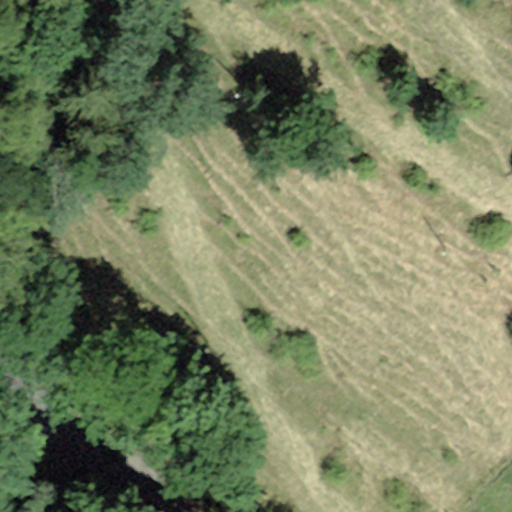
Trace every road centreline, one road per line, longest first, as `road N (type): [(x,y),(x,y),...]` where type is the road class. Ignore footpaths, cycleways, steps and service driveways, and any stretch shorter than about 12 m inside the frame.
road 1 (track): [(112,0),(208,271),(337,511)]
road 2 (track): [(511,208),(240,0)]
road 3 (unclassified): [(0,350),(167,511)]
road 4 (track): [(34,387),(73,511)]
road 5 (track): [(440,0),(511,108)]
